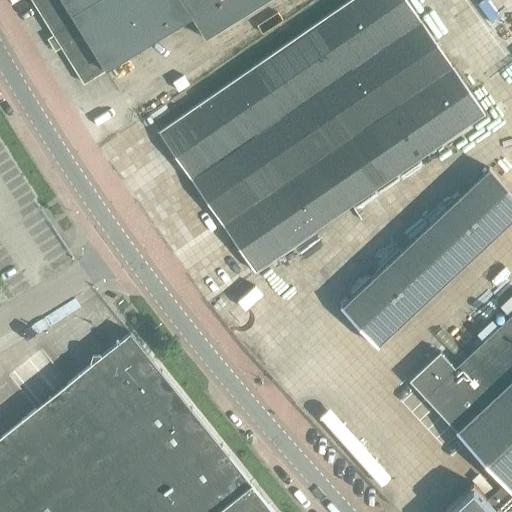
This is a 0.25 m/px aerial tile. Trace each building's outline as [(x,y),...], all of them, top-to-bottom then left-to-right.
[(268,0),(32,0),(54,35),(48,39),(56,51),(61,48),(84,84),(106,70),(193,17),(206,39),(268,0)] [(192,178),(421,21),(406,0),(350,0),(159,131),(192,178)] [(421,21),(192,178),(256,272),(485,114),(421,21)] [(198,77),(216,64),(211,56),(192,69),(198,77)] [(511,191),(489,168),(488,169),(489,170),(343,307),(342,305),(341,307),(378,347),(379,346),(379,345),(511,220),(511,191)] [(186,193),(179,199),(185,206),(175,215),(197,239),(205,232),(210,237),(219,229),(186,193)] [(348,209),(341,215),(360,235),(367,229),(348,209)] [(511,295),(500,306),(510,317),(511,315),(511,295)] [(504,484),(489,499),(480,490),(468,502),(462,496),(446,509),(449,511),(511,511),(511,315),(463,361),(448,347),(411,382),(504,484)] [(0,511),(274,511),(253,484),(131,332),(0,437),(0,511)] [(397,502),(408,482),(386,471),(376,491),(397,502)]
